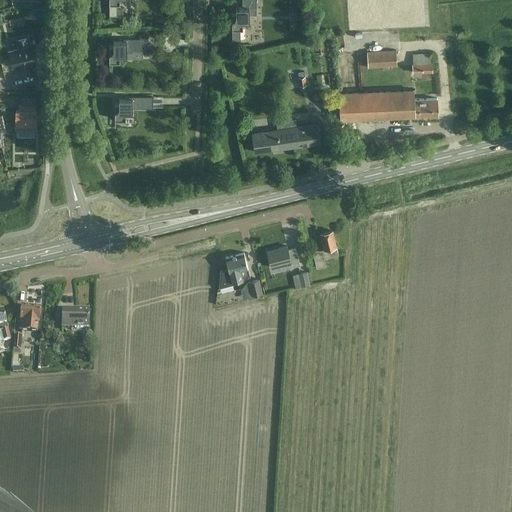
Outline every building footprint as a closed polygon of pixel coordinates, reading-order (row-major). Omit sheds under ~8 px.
[(108,0),(109,3),(109,16),(117,16),(117,3),(120,3),(119,0),(108,0)] [(232,28),(232,41),(240,41),(240,28),(242,28),(242,20),(249,20),(249,14),(256,14),(255,0),(241,0),(242,6),(235,7),(235,11),(231,11),(231,28),(232,28)] [(343,35),(336,36),(337,46),(344,45),(343,35)] [(35,62),(32,46),(30,46),(28,36),(16,39),(18,49),(9,51),(12,67),(20,65),(21,69),(19,70),(21,76),(34,73),(31,63),(35,62)] [(113,44),(109,44),(109,61),(120,61),(120,53),(126,53),(126,50),(147,50),(147,38),(123,38),(123,40),(113,40),(113,44)] [(368,51),(369,66),(396,65),(396,50),(368,51)] [(413,63),(414,73),(432,72),(431,62),(413,63)] [(413,89),(339,92),(341,119),(437,115),(436,97),(413,99),(413,89)] [(118,102),(114,102),(114,119),(125,119),(125,111),(132,111),(132,108),(153,108),(153,96),(129,96),(129,97),(118,97),(118,102)] [(14,122),(15,123),(15,130),(36,130),(36,110),(35,110),(35,104),(21,104),(21,110),(15,110),(15,117),(16,117),(14,122)] [(295,127),(252,132),(255,151),(320,142),(317,124),(295,127)] [(154,243),(192,232),(189,225),(152,235),(154,243)] [(312,251),(316,268),(325,265),(323,258),(338,254),(332,230),(320,233),(324,248),(312,251)] [(295,248),(288,249),(287,246),(278,248),(279,249),(267,251),(271,267),(290,262),(291,267),(300,265),(295,248)] [(248,268),(244,252),(235,255),(235,256),(233,256),(233,255),(225,257),(228,268),(221,270),(220,287),(232,283),(232,281),(243,278),(241,270),(248,268)] [(306,271),(299,272),(302,285),(309,283),(306,271)] [(249,281),(252,295),(262,293),(259,279),(249,281)] [(21,306),(20,324),(21,324),(21,331),(37,332),(38,322),(39,322),(40,308),(21,306)] [(88,310),(63,309),(62,327),(87,328),(88,310)] [(3,311),(0,311),(0,341),(3,341),(10,340),(7,330),(6,324),(3,311)]
